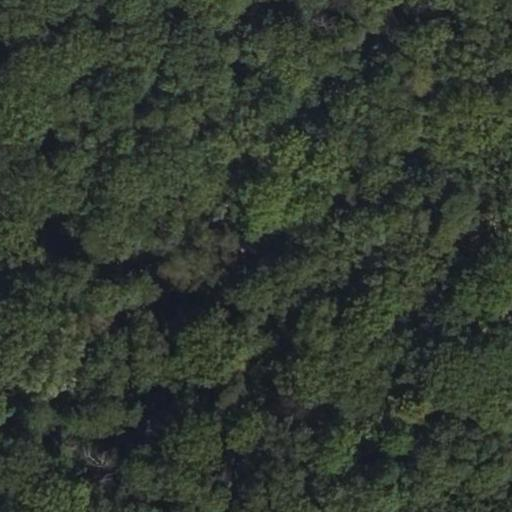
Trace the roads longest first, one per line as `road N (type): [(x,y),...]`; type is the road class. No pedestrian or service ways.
road 1 (track): [(207,269),(511,105)]
road 2 (track): [(207,269),(0,371)]
